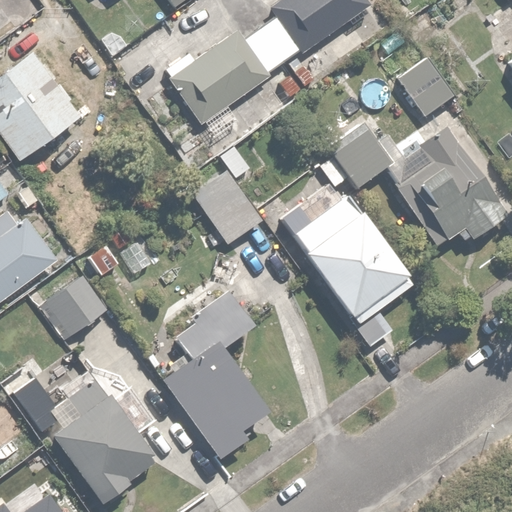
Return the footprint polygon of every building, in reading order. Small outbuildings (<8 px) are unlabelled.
[(191,121),(197,117),(366,3),(364,0),(267,0),(263,3),(270,15),(238,37),(234,32),(191,61),(185,52),(158,71),(191,121)] [(184,0),(166,0),(173,9),(184,0)] [(32,50),(0,73),(0,134),(13,152),(74,108),(32,50)] [(424,55),(394,77),(420,114),(451,92),(424,55)] [(511,57),(502,66),(511,79),(511,57)] [(325,146),(352,186),(384,165),(398,186),(407,180),(445,238),(460,228),(467,240),(505,215),(473,168),(442,121),(421,135),(424,139),(399,155),(373,115),(325,146)] [(233,143),(217,155),(239,185),(255,172),(233,143)] [(262,219),(226,169),(191,194),(228,244),(262,219)] [(308,219),(288,233),(352,319),(408,277),(345,192),(325,207),(316,195),(300,208),(308,219)] [(0,298),(53,259),(23,219),(18,223),(0,198),(0,298)] [(43,301),(63,328),(99,301),(79,274),(43,301)] [(190,356),(160,378),(215,455),(269,416),(218,344),(249,323),(224,288),(185,315),(190,323),(175,334),(190,356)] [(56,402),(34,373),(12,390),(98,502),(155,458),(92,376),(56,402)]
